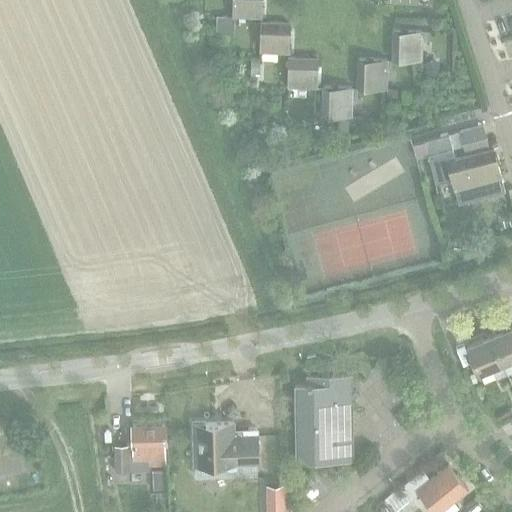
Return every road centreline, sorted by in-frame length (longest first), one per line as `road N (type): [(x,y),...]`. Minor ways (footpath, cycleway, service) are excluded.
road 1 (tertiary): [(0,381),(161,360),(410,307)]
road 2 (residential): [(320,511),(447,411)]
